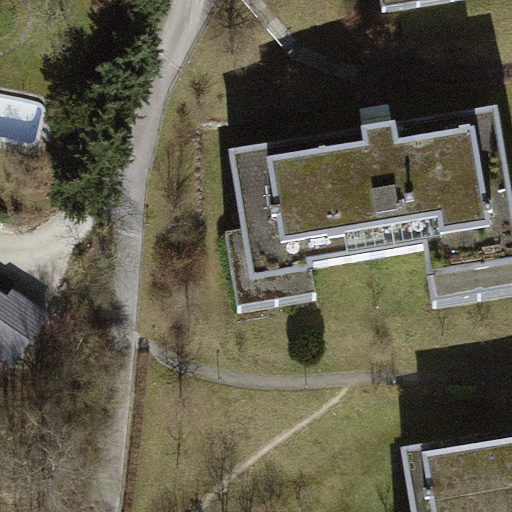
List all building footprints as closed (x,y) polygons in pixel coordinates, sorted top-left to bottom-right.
[(0,0),(0,63),(25,0),(0,0)] [(511,0),(430,0),(434,27),(511,17),(511,0)] [(511,136),(266,156),(280,323),(511,304),(511,136)] [(0,403),(47,353),(0,309),(0,403)] [(511,511),(511,449),(441,456),(446,511),(511,511)]
